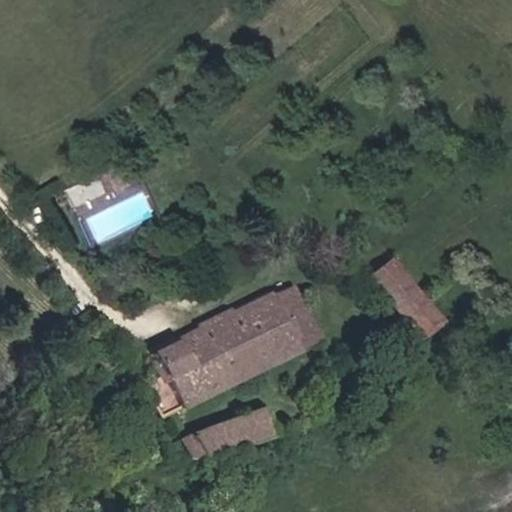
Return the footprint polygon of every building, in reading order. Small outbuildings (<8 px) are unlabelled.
[(130,184),(121,164),(102,172),(111,192),(130,184)] [(438,324),(389,263),(367,281),(416,342),(438,324)] [(297,304),(288,287),(273,294),(282,312),(297,304)] [(176,412),(316,342),(297,304),(282,312),(273,294),(149,356),(176,412)] [(202,461),(273,436),(262,413),(176,442),(186,460),(202,461)]
